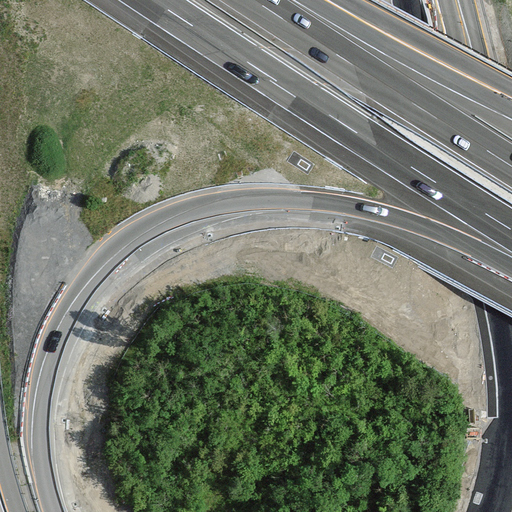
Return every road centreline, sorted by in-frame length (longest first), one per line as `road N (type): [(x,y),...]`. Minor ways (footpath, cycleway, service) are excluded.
road 1 (motorway): [(55,511),(43,443),(56,362),(107,276),(168,232),(251,207),(319,209),(380,223),(511,281)]
road 2 (motorway): [(145,0),(511,235)]
road 3 (secondary): [(410,0),(504,291)]
road 4 (motorway): [(511,162),(259,0)]
road 5 (motorway): [(504,291),(510,391),(494,511)]
road 6 (motorway): [(511,103),(322,0)]
road 7 (secondary): [(511,180),(446,0)]
